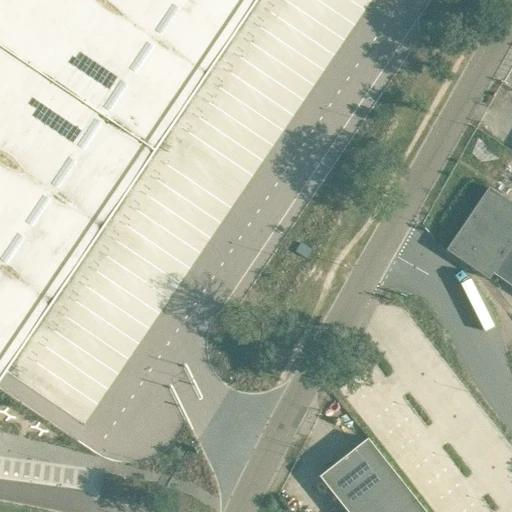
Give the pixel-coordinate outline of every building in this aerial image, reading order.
[(0,0),(0,51),(153,155),(257,0),(0,0)] [(0,379),(6,371),(153,155),(0,51),(0,379)] [(511,202),(490,188),(448,250),(490,279),(494,274),(511,285),(511,202)] [(349,511),(427,511),(370,438),(321,477),(349,511)] [(106,471),(100,492),(139,503),(145,482),(106,471)]
